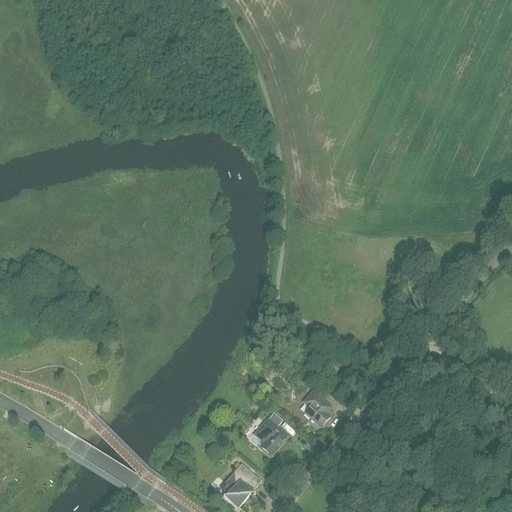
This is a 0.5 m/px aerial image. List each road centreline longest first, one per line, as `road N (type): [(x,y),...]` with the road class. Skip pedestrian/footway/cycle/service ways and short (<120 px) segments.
road 1 (unclassified): [(280,511),(511,245)]
road 2 (primary): [(179,511),(0,401)]
